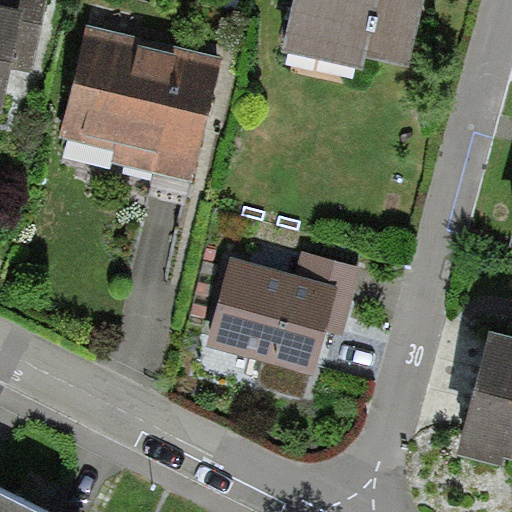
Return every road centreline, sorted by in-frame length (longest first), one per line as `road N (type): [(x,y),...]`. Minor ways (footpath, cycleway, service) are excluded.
road 1 (residential): [(356,511),(378,461),(504,0)]
road 2 (residential): [(0,359),(328,511)]
